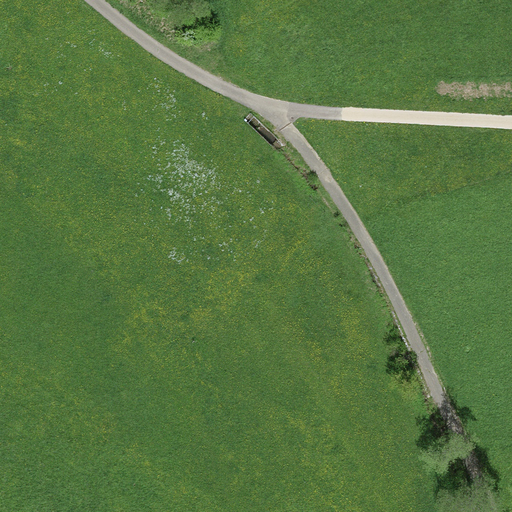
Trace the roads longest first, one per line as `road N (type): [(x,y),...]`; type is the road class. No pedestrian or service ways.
road 1 (track): [(511,122),(268,106),(325,171),(383,270),(492,511)]
road 2 (residential): [(268,106),(149,45),(93,0)]
